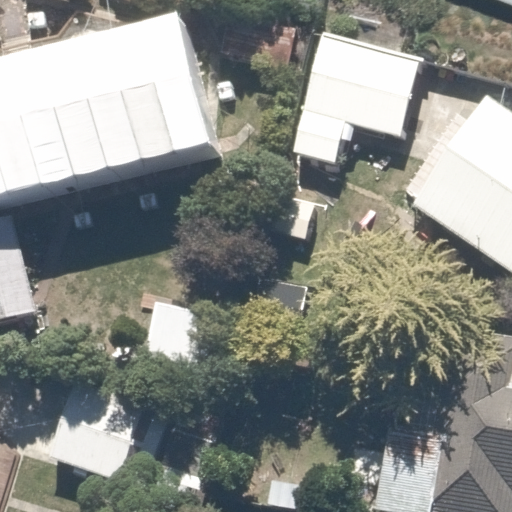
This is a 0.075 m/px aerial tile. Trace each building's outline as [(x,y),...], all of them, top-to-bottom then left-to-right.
[(350,126),(409,137),(424,56),(324,38),(301,161),(343,169),(350,126)] [(0,85),(0,195),(0,196),(212,145),(187,40),(0,85)] [(511,110),(495,98),(478,124),(465,115),(412,191),(425,200),(418,209),(511,274),(511,110)] [(0,328),(46,312),(10,213),(0,217),(0,328)] [(348,291),(286,284),(281,335),(342,342),(348,291)] [(389,511),(511,511),(511,340),(465,337),(456,445),(396,441),(389,511)] [(73,382),(50,460),(169,496),(192,418),(73,382)]
